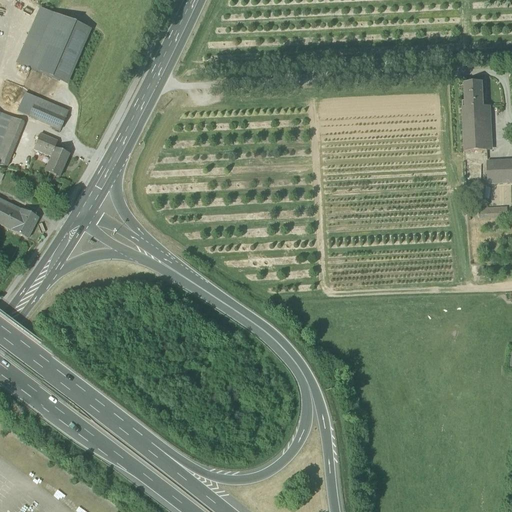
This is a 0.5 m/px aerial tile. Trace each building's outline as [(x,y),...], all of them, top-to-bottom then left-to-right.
[(15,64),(30,71),(54,16),(54,15),(39,9),(15,64)] [(81,28),(54,16),(30,71),(58,83),(81,28)] [(90,31),(81,28),(58,83),(67,86),(90,31)] [(464,102),(464,109),(486,108),(486,101),(483,101),(483,85),(466,85),(467,102),(464,102)] [(16,113),(60,132),(68,113),(24,95),(16,113)] [(464,109),(466,153),(488,152),(486,108),(464,109)] [(0,115),(0,165),(3,166),(20,122),(0,114),(0,115)] [(20,122),(3,166),(7,168),(24,124),(20,122)] [(33,151),(50,159),(54,150),(56,143),(39,136),(33,151)] [(68,156),(54,150),(50,159),(44,173),(58,179),(68,156)] [(489,184),(511,183),(511,164),(489,165),(489,184)] [(18,216),(6,209),(0,220),(0,225),(10,231),(18,216)] [(480,209),(480,220),(507,220),(507,209),(480,209)] [(10,231),(27,240),(38,220),(21,211),(18,216),(10,231)]
